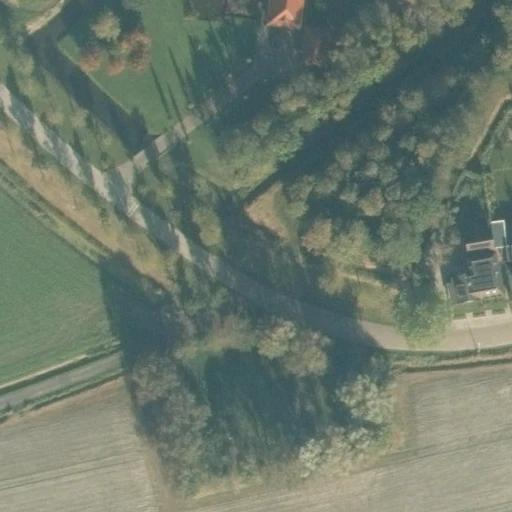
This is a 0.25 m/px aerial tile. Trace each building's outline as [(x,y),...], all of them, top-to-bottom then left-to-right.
[(271,0),(269,25),(298,28),(301,0),(271,0)] [(376,0),(396,24),(426,0),(376,0)] [(301,65),(325,68),(330,32),(305,29),(301,65)] [(506,248),(502,223),(490,224),(494,250),(506,248)] [(452,284),(447,285),(450,305),(503,296),(495,252),(493,253),(490,232),(464,236),(467,257),(462,258),(465,276),(451,279),(452,284)]
